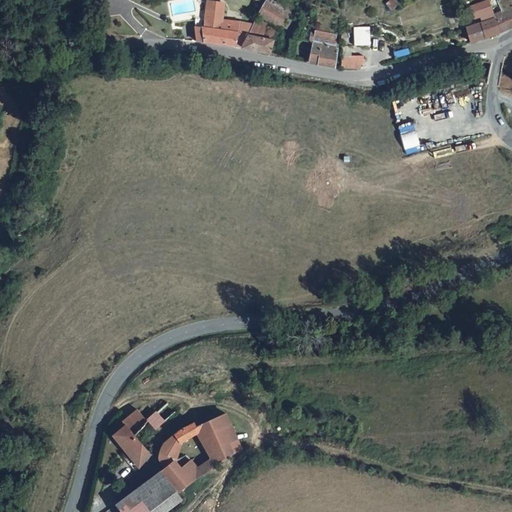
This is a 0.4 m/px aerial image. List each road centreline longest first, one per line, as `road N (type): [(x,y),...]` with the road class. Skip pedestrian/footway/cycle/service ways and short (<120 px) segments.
road 1 (tertiary): [(74,511),(111,388),(139,355),(223,324),(350,308),(511,250)]
road 2 (unclassified): [(0,40),(205,46),(359,74),(505,46)]
road 3 (track): [(98,423),(138,395),(244,413),(257,440),(188,511)]
road 4 (track): [(257,440),(328,448),(511,492)]
